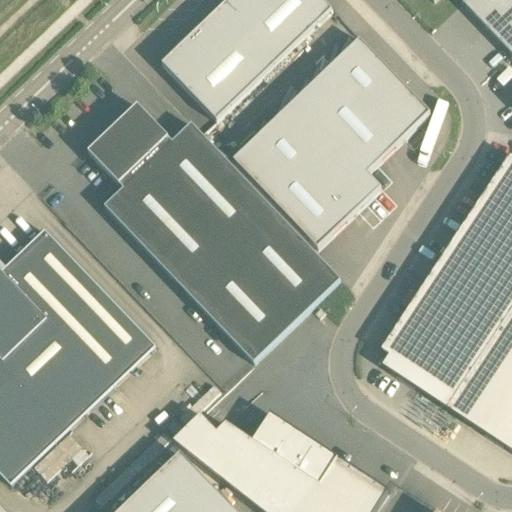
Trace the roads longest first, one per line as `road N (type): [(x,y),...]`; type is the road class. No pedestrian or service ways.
road 1 (unclassified): [(378,0),(454,73),(478,112),(475,148),(355,319),(340,367),(351,403),(382,431),(449,477),(511,497)]
road 2 (tertiary): [(0,133),(135,0)]
